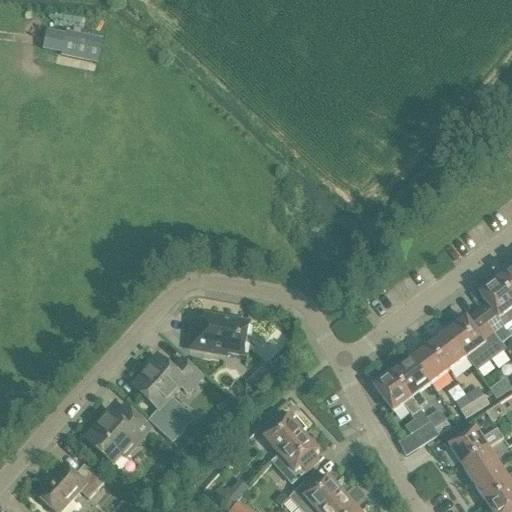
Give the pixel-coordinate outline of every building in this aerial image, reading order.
[(65,35),(61,34),(45,31),(45,34),(42,46),(41,51),(57,54),(60,55),(60,57),(96,64),(97,64),(102,40),(65,33),(65,35)] [(511,269),(498,280),(511,299),(511,269)] [(511,330),(511,299),(498,280),(479,294),(489,308),(479,316),(505,352),(507,351),(502,345),(511,337),(509,333),(511,330)] [(467,318),(448,332),(467,358),(478,373),(505,352),(479,316),(470,322),(467,318)] [(243,356),(248,325),(203,317),(201,332),(191,331),(187,350),(226,357),(227,353),(243,356)] [(448,332),(429,347),(448,372),(467,358),(448,332)] [(429,347),(411,360),(430,386),(448,372),(429,347)] [(134,388),(159,411),(148,422),(173,444),(195,420),(170,398),(181,387),(189,394),(202,379),(182,360),(173,371),(160,359),(134,388)] [(411,360),(392,374),(419,409),(426,404),(419,394),(430,386),(411,360)] [(419,409),(392,374),(374,387),(393,413),(403,406),(413,418),(421,412),(419,409)] [(506,415),(511,411),(511,396),(500,405),(506,415)] [(484,397),(472,405),(477,412),(489,404),(484,397)] [(466,420),(477,412),(472,405),(461,412),(466,420)] [(124,458),(149,430),(126,408),(117,419),(111,413),(85,442),(112,466),(121,455),(124,458)] [(295,420),(291,423),(286,418),(279,425),(275,420),(264,430),(268,435),(263,440),(278,457),(302,436),(301,434),(304,431),(295,420)] [(439,437),(451,429),(446,421),(434,429),(439,437)] [(420,449),(439,437),(434,429),(430,424),(411,436),(420,449)] [(461,466),(503,439),(497,431),(482,440),(475,429),(448,446),(461,466)] [(318,453),(302,436),(278,457),(271,464),(292,487),(315,465),(311,460),(318,453)] [(461,466),(473,485),(500,468),(488,450),(504,441),(503,439),(461,466)] [(89,501),(104,485),(84,467),(76,476),(64,466),(36,496),(52,511),(62,511),(77,496),(80,493),(89,501)] [(473,485),(485,504),(511,487),(511,475),(507,479),(500,468),(473,485)] [(289,500),(300,511),(324,511),(342,496),(326,478),(317,486),(310,477),(300,485),(289,500)] [(511,511),(511,487),(485,504),(490,511),(511,511)] [(220,500),(231,509),(240,500),(228,490),(220,500)] [(282,508),(289,499),(283,493),(275,502),(282,508)] [(356,511),(342,496),(324,511),(356,511)]
